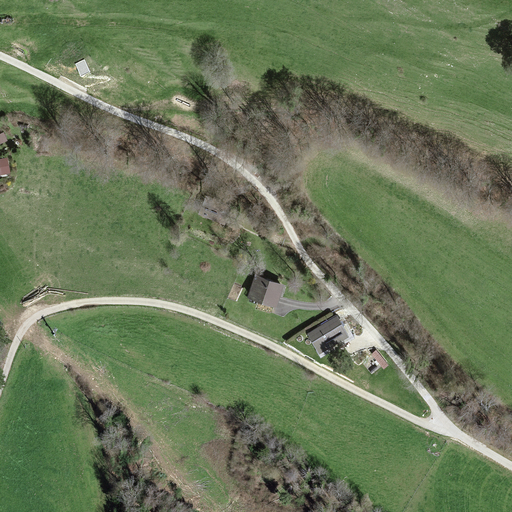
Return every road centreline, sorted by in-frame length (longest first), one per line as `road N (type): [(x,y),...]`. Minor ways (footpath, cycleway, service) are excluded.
road 1 (track): [(0,55),(203,144),(251,176),(303,256),(428,398),(441,429)]
road 2 (track): [(0,383),(22,329),(41,314),(68,305),(153,303),(202,316),(441,429)]
road 3 (track): [(0,24),(224,37)]
